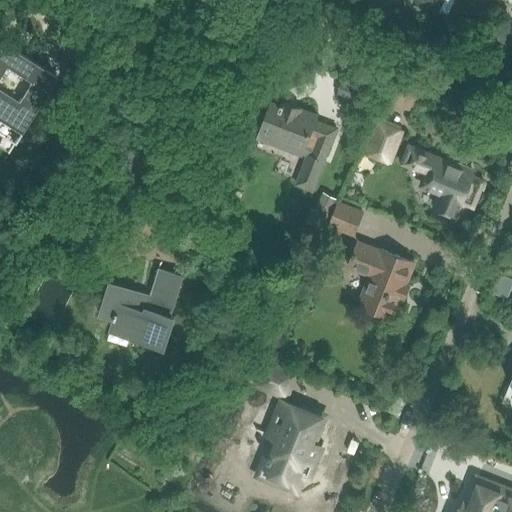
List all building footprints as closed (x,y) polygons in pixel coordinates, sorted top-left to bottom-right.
[(424,0),(441,8),(445,0),(424,0)] [(511,36),(504,18),(484,27),(491,40),(497,37),(503,49),(511,44),(511,36)] [(0,125),(12,133),(15,128),(20,131),(55,75),(0,40),(0,125)] [(271,105),(258,139),(302,157),(302,155),(310,158),(306,169),(303,168),(296,186),(312,192),(337,131),(315,123),(318,117),(285,104),(285,105),(282,104),(280,108),(271,105)] [(390,144),(375,138),(369,153),(384,158),(390,144)] [(426,155),(417,151),(408,156),(406,162),(421,169),(422,167),(429,170),(422,185),(441,193),(435,208),(457,216),(463,203),(473,207),(483,181),(473,177),(474,173),(426,155)] [(306,221),(322,229),(337,199),(323,192),(316,206),(316,207),(315,210),(311,209),(306,221)] [(329,225),(354,234),(362,212),(338,203),(329,225)] [(188,224),(194,210),(181,205),(176,219),(188,224)] [(359,305),(392,318),(414,262),(381,249),(380,251),(358,242),(348,267),(370,275),(359,305)] [(101,312),(114,316),(113,319),(115,320),(112,328),(137,336),(138,336),(165,345),(174,317),(169,316),(181,277),(158,269),(148,299),(138,296),(139,294),(121,288),(120,290),(109,286),(101,312)] [(511,278),(501,274),(493,292),(507,298),(511,286),(511,278)] [(258,385),(286,396),(294,376),(266,364),(258,385)] [(317,433),(324,416),(306,408),(305,410),(282,401),(268,435),(277,439),(270,456),(269,455),(268,460),(263,473),(259,472),(259,473),(281,482),(280,484),(297,491),(297,490),(294,488),(299,475),(308,479),(321,448),(310,444),(315,434),(316,434),(317,433)] [(460,509),(458,511),(511,511),(511,475),(484,464),(478,478),(476,477),(463,510),(460,509)]
